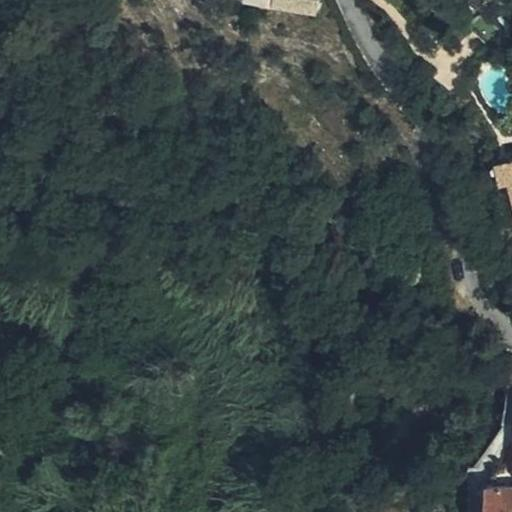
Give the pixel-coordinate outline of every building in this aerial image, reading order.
[(473,22),(453,38),(463,49),(484,35),(473,22)] [(484,35),(463,49),(473,60),(493,46),(484,35)] [(511,167),(491,174),(496,191),(500,189),(511,229),(511,167)] [(511,462),(503,462),(502,479),(511,479),(511,462)] [(511,511),(511,479),(502,479),(496,479),(494,511),(511,511)]
